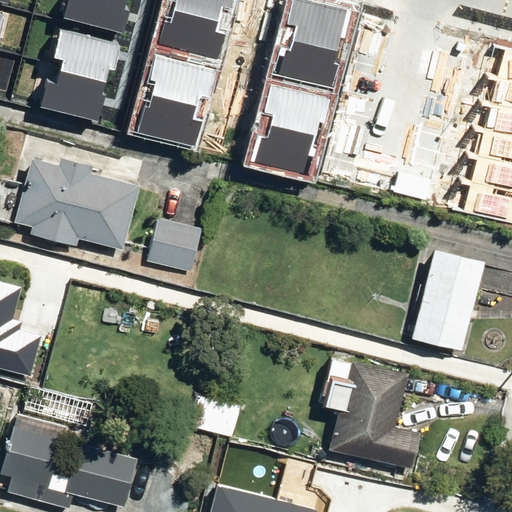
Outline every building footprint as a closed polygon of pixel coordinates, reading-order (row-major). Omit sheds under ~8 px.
[(69,0),(64,18),(123,34),(130,8),(126,7),(128,0),(69,0)] [(232,5),(233,0),(180,0),(175,20),(166,17),(159,42),(218,58),(225,32),(221,31),(228,4),(232,5)] [(348,35),(355,10),(315,0),(294,0),(288,23),(297,25),(291,49),(281,47),(275,72),(334,88),(341,62),(337,61),(344,33),(348,35)] [(116,67),(122,43),(63,27),(56,55),(65,58),(59,82),(49,79),(43,104),(102,120),(109,94),(104,93),(112,66),(116,67)] [(211,90),(217,66),(158,50),(151,78),(160,80),(153,105),(144,102),(137,127),(196,143),(203,117),(199,116),(207,89),(211,90)] [(511,78),(504,76),(497,102),(511,106),(511,78)] [(325,120),(332,96),(273,80),(265,108),(275,110),(268,135),(259,132),(252,157),(311,173),(318,147),(314,146),(321,119),(325,120)] [(511,106),(497,102),(490,129),(511,134),(511,106)] [(511,134),(490,129),(484,155),(511,162),(511,134)] [(511,162),(484,155),(477,181),(511,190),(511,162)] [(80,240),(124,251),(140,186),(87,173),(89,164),(58,157),(57,164),(29,157),(13,221),(34,225),(32,234),(78,245),(80,240)] [(13,220),(22,181),(0,175),(0,220),(12,223),(13,220)] [(511,190),(477,181),(470,208),(511,218),(511,190)] [(148,261),(193,272),(204,228),(159,218),(148,261)] [(413,337),(465,351),(488,263),(436,250),(413,337)] [(0,369),(31,377),(42,338),(8,329),(19,287),(0,281),(0,369)] [(335,439),(420,462),(430,428),(401,420),(410,387),(417,389),(423,370),(415,368),(416,365),(356,349),(355,351),(337,346),(325,393),(346,399),(335,439)] [(189,421),(235,433),(243,401),(198,389),(189,421)] [(45,391),(39,417),(69,424),(78,426),(85,401),(45,391)] [(11,484),(73,502),(77,485),(127,500),(141,450),(18,417),(6,465),(16,468),(11,484)] [(367,476),(362,493),(391,501),(396,484),(367,476)] [(314,511),(315,511),(220,487),(213,511),(314,511)]
